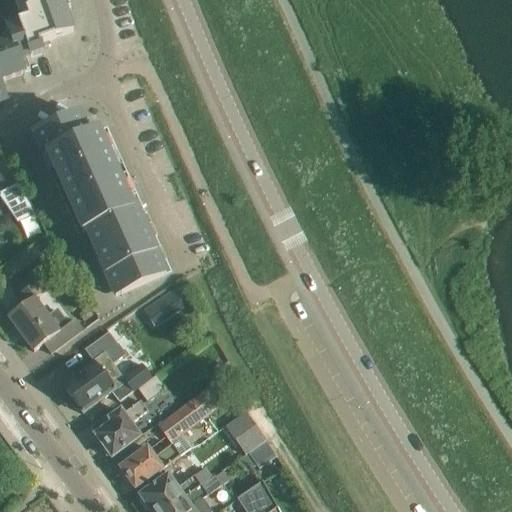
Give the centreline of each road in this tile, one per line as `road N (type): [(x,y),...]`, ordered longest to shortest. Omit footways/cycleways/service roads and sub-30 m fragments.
road 1 (secondary): [(182,0),(285,227),(452,511)]
road 2 (residential): [(99,75),(190,270)]
road 3 (residential): [(92,511),(0,386)]
